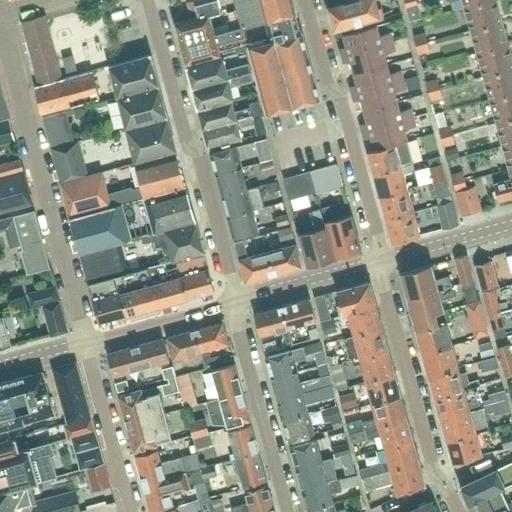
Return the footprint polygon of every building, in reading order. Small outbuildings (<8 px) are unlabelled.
[(179,44),(213,35),(208,17),(220,13),(216,0),(196,0),(193,1),(187,3),(189,13),(196,12),(197,19),(174,25),(179,44)] [(234,0),(242,28),(251,25),(265,22),(270,36),(269,37),(271,42),(301,33),(301,31),(300,31),(295,13),(296,13),(292,0),(234,0)] [(358,0),(353,2),(352,2),(328,9),(335,32),(381,19),(380,16),(384,15),(381,7),(384,6),(382,0),(358,0)] [(401,0),(404,9),(417,5),(415,0),(401,0)] [(448,0),(451,9),(464,6),(484,0),(448,0)] [(470,29),(501,20),(495,0),(484,0),(464,6),(470,29)] [(26,32),(49,26),(46,15),(23,21),(26,32)] [(507,44),(501,20),(470,29),(477,52),(507,44)] [(28,42),(51,36),(49,26),(26,32),(28,42)] [(341,56),(393,42),(391,33),(379,36),(376,27),(343,36),(346,47),(339,49),(341,56)] [(242,28),(232,31),(213,36),(213,35),(179,44),(185,64),(219,55),(218,52),(234,48),(231,38),(244,35),(242,28)] [(319,98),(301,33),(271,42),(269,37),(247,43),(266,112),(319,98)] [(413,38),(415,46),(428,43),(425,34),(413,38)] [(51,36),(28,42),(31,53),(54,47),(51,36)] [(452,39),(435,43),(438,55),(455,51),(452,39)] [(353,74),(386,65),(383,55),(396,51),(393,42),(341,56),(343,64),(350,62),(353,74)] [(418,55),(430,52),(428,43),(415,46),(418,55)] [(511,60),(507,44),(477,52),(483,75),(511,67),(511,60)] [(34,64),(57,58),(54,47),(31,53),(34,64)] [(72,55),(62,58),(66,72),(76,69),(72,55)] [(117,97),(157,86),(149,55),(108,66),(117,97)] [(37,75),(60,69),(57,58),(34,64),(37,75)] [(186,68),(191,87),(239,75),(247,74),(244,64),(224,69),(221,58),(186,68)] [(352,94),(403,80),(401,71),(389,74),(386,65),(353,74),(356,85),(350,87),(352,94)] [(490,98),(511,92),(511,67),(483,75),(490,98)] [(60,69),(37,75),(40,85),(63,79),(60,69)] [(63,79),(40,85),(35,87),(42,114),(98,99),(90,71),(63,79)] [(191,87),(197,109),(229,100),(232,99),(229,86),(241,83),(239,75),(191,87)] [(403,80),(352,94),(354,102),(360,100),(363,111),(397,102),(394,93),(406,89),(403,80)] [(426,84),(428,92),(440,89),(438,81),(426,84)] [(125,129),(166,118),(157,86),(117,97),(125,129)] [(1,87),(0,87),(0,119),(9,117),(1,87)] [(431,101),(443,98),(440,89),(428,92),(431,101)] [(511,117),(511,92),(490,98),(496,122),(511,117)] [(102,116),(119,112),(116,100),(99,105),(102,116)] [(249,106),(232,111),(229,100),(197,109),(202,129),(261,113),(258,100),(248,102),(249,106)] [(397,102),(363,111),(367,123),(360,125),(362,132),(414,118),(411,109),(399,112),(397,102)] [(52,149),(74,142),(66,111),(43,117),(52,149)] [(240,140),(237,127),(253,123),(256,135),(266,132),(261,113),(202,129),(208,149),(240,140)] [(9,117),(0,119),(0,143),(14,140),(9,117)] [(502,145),(511,142),(511,117),(496,122),(502,145)] [(166,118),(125,129),(134,163),(175,152),(166,118)] [(374,150),(407,141),(405,130),(416,127),(414,118),(362,132),(364,140),(371,138),(374,150)] [(441,139),(453,136),(451,127),(439,130),(441,139)] [(453,136),(441,139),(444,147),(455,144),(453,136)] [(77,141),(74,142),(52,149),(60,180),(86,174),(77,141)] [(373,176),(402,168),(414,164),(407,141),(374,150),(367,152),(373,176)] [(509,168),(511,167),(511,142),(502,145),(509,168)] [(215,177),(240,170),(234,148),(209,155),(215,177)] [(260,164),(272,161),(269,150),(257,153),(260,164)] [(185,186),(175,152),(134,163),(144,198),(185,186)] [(0,177),(22,172),(19,159),(0,163),(0,177)] [(269,162),(243,169),(245,179),(272,173),(269,162)] [(310,170),(310,171),(316,192),(341,185),(335,163),(310,170)] [(432,183),(446,180),(442,163),(428,167),(432,183)] [(511,196),(511,167),(509,168),(511,179),(493,184),(498,200),(511,196)] [(379,198),(408,190),(402,168),(373,176),(379,198)] [(454,180),(465,176),(462,168),(451,171),(454,180)] [(221,197),(245,190),(240,170),(215,177),(221,197)] [(24,171),(22,172),(0,177),(0,211),(32,204),(24,171)] [(289,199),(316,192),(310,171),(283,178),(289,199)] [(110,206),(101,172),(60,184),(69,217),(110,206)] [(465,176),(454,180),(456,188),(467,185),(465,176)] [(436,198),(450,194),(446,180),(432,183),(436,198)] [(474,183),(468,185),(467,185),(456,188),(455,188),(462,212),(481,207),(474,183)] [(185,186),(144,198),(153,233),(195,221),(185,186)] [(226,218),(251,211),(262,208),(256,187),(245,190),(221,197),(226,218)] [(408,190),(379,198),(385,220),(414,213),(408,190)] [(439,204),(445,227),(458,224),(451,201),(439,204)] [(110,206),(69,217),(69,218),(79,253),(114,243),(130,239),(120,204),(110,206)] [(336,257),(360,251),(350,214),(340,216),(337,205),(323,209),(336,257)] [(0,218),(0,230),(4,230),(9,246),(20,244),(21,250),(19,250),(25,272),(50,266),(34,208),(0,218)] [(306,265),(334,258),(320,208),(308,211),(313,229),(298,234),(306,265)] [(251,211),(226,218),(232,238),(257,232),(251,211)] [(414,213),(385,220),(391,242),(420,235),(414,213)] [(153,233),(140,236),(142,243),(150,241),(152,249),(160,247),(163,257),(157,258),(159,263),(176,258),(188,255),(203,251),(195,221),(153,233)] [(494,244),(490,241),(483,249),(494,260),(510,243),(502,236),(494,244)] [(233,242),(237,255),(246,253),(242,240),(233,242)] [(87,284),(115,276),(122,274),(114,243),(79,253),(87,284)] [(266,253),(272,275),(301,267),(295,245),(266,253)] [(272,275),(266,253),(238,261),(244,283),(272,275)] [(192,271),(188,255),(176,258),(181,274),(179,274),(186,298),(214,290),(207,267),(192,271)] [(454,258),(461,283),(473,280),(466,255),(454,258)] [(115,276),(126,314),(186,298),(179,274),(181,274),(176,258),(122,274),(115,276)] [(491,258),(475,262),(482,290),(498,286),(491,258)] [(431,264),(400,273),(407,298),(451,286),(448,275),(435,279),(431,264)] [(115,276),(87,284),(90,293),(91,292),(99,322),(126,314),(115,276)] [(478,301),(473,280),(461,283),(467,304),(478,301)] [(339,318),(347,315),(376,307),(368,282),(336,291),(340,306),(336,307),(339,318)] [(32,308),(42,305),(59,301),(55,286),(28,294),(32,308)] [(416,330),(439,324),(436,312),(443,310),(440,300),(454,296),(451,286),(407,298),(416,330)] [(319,321),(320,320),(328,318),(331,317),(324,293),(312,297),(319,321)] [(485,300),(489,314),(500,311),(496,297),(485,300)] [(288,328),(317,320),(311,298),(281,306),(288,328)] [(67,330),(59,301),(42,305),(50,334),(64,330),(67,330)] [(284,347),(292,345),(288,328),(281,306),(252,314),(258,336),(282,330),(284,337),(282,338),(284,347)] [(376,307),(347,315),(353,335),(353,336),(381,328),(376,307)] [(493,330),(504,327),(500,311),(489,314),(493,330)] [(328,318),(320,320),(319,321),(318,321),(322,336),(335,333),(331,317),(328,318)] [(200,351),(229,344),(223,322),(194,329),(200,351)] [(445,322),(439,324),(416,330),(422,353),(451,345),(445,322)] [(473,337),(488,334),(485,324),(471,327),(473,337)] [(307,328),(310,340),(318,338),(315,326),(307,328)] [(388,350),(381,328),(353,336),(353,335),(342,338),(349,361),(359,358),(388,350)] [(200,351),(194,329),(167,337),(173,359),(200,351)] [(135,345),(141,368),(168,360),(162,338),(135,345)] [(271,379),(297,372),(294,361),(305,358),(304,355),(322,350),(319,341),(290,349),(291,351),(265,358),(271,379)] [(498,346),(502,361),(511,357),(508,343),(498,346)] [(141,368),(135,345),(108,353),(114,375),(141,368)] [(458,368),(451,345),(422,353),(428,376),(458,368)] [(366,381),(394,373),(388,350),(359,358),(366,381)] [(202,358),(204,367),(218,363),(216,354),(202,358)] [(335,355),(327,357),(329,366),(337,364),(335,355)] [(505,375),(511,373),(511,357),(502,361),(505,375)] [(481,371),(497,367),(495,358),(479,362),(481,371)] [(65,422),(90,415),(76,362),(50,369),(65,422)] [(336,389),(347,386),(340,363),(337,364),(329,366),(335,389),(336,389)] [(212,371),(220,400),(243,394),(235,365),(212,371)] [(164,379),(167,378),(175,376),(172,366),(162,369),(164,379)] [(459,372),(458,368),(428,376),(434,397),(476,385),(467,387),(466,383),(469,382),(466,371),(459,372)] [(0,382),(0,441),(10,438),(7,426),(54,413),(42,371),(0,382)] [(331,385),(328,374),(299,381),(297,372),(271,379),(276,400),(331,385)] [(176,376),(184,408),(198,404),(189,373),(176,376)] [(394,373),(366,381),(372,403),(401,396),(394,373)] [(168,382),(170,392),(179,390),(175,376),(167,378),(168,382)] [(127,379),(116,382),(118,391),(130,388),(127,379)] [(162,394),(170,392),(168,382),(160,384),(162,394)] [(149,418),(163,415),(155,385),(141,389),(119,395),(127,424),(149,418)] [(282,421),(308,414),(306,404),(335,397),(331,385),(276,400),(282,421)] [(440,418),(507,401),(503,389),(487,394),(489,398),(480,400),(476,385),(434,397),(440,418)] [(339,396),(342,409),(357,405),(354,392),(339,396)] [(243,394),(220,400),(207,403),(212,420),(225,417),(227,427),(250,420),(243,394)] [(348,433),(379,426),(407,418),(401,396),(372,403),(374,408),(376,417),(362,421),(361,418),(345,422),(348,433)] [(507,401),(440,418),(446,440),(478,432),(478,431),(488,428),(484,413),(492,411),(493,415),(509,410),(507,401)] [(308,414),(282,421),(288,442),(314,435),(308,414)] [(72,436),(95,430),(90,415),(65,422),(61,423),(65,438),(72,436)] [(163,415),(149,418),(127,424),(134,452),(156,446),(156,444),(169,440),(163,415)] [(380,449),(413,440),(407,418),(379,426),(381,435),(384,443),(379,444),(380,449)] [(193,438),(209,434),(205,420),(190,424),(193,438)] [(231,461),(259,453),(251,426),(229,432),(235,452),(229,454),(231,461)] [(379,426),(348,433),(351,443),(367,439),(381,435),(379,426)] [(95,430),(72,436),(82,468),(97,464),(97,463),(104,461),(100,449),(95,430)] [(511,446),(511,431),(499,435),(503,449),(511,446)] [(478,432),(446,440),(452,462),(481,454),(476,437),(479,436),(478,432)] [(209,434),(193,438),(196,448),(212,445),(209,434)] [(0,441),(0,456),(8,454),(16,452),(12,438),(10,438),(0,441)] [(378,463),(358,468),(361,478),(419,462),(413,440),(380,449),(381,453),(386,451),(389,461),(379,464),(378,463)] [(296,469),(321,462),(315,441),(290,448),(296,469)] [(31,459),(56,452),(52,442),(16,452),(8,454),(0,456),(0,490),(9,488),(39,480),(31,459)] [(331,447),(334,458),(350,453),(347,443),(331,447)] [(157,451),(136,457),(143,484),(165,478),(200,469),(195,452),(181,457),(160,462),(157,451)] [(259,453),(231,461),(232,465),(238,463),(244,486),(266,480),(259,453)] [(468,504),(501,489),(511,483),(511,460),(496,469),(459,486),(468,504)] [(302,490),(327,482),(326,481),(321,462),(296,469),(302,490)] [(425,484),(419,462),(361,478),(364,490),(394,482),(396,489),(392,490),(393,496),(410,491),(409,488),(425,484)] [(355,474),(352,464),(338,468),(342,478),(355,474)] [(200,469),(203,479),(217,475),(214,465),(200,469)] [(165,478),(143,484),(151,511),(173,506),(171,500),(169,494),(193,488),(192,486),(204,482),(203,479),(200,469),(165,478)] [(302,490),(308,511),(333,505),(330,493),(341,490),(341,489),(358,484),(359,484),(356,474),(355,474),(327,482),(302,490)] [(231,506),(232,511),(275,511),(268,485),(246,491),(249,502),(231,506)] [(9,488),(0,490),(0,511),(15,511),(16,511),(9,488)] [(75,511),(80,511),(74,489),(30,502),(31,507),(32,511),(75,511)] [(501,489),(468,504),(471,511),(503,511),(510,509),(501,489)] [(362,511),(365,511),(360,494),(353,497),(356,511),(362,511)] [(224,511),(220,497),(210,500),(213,511),(224,511)] [(407,511),(435,511),(430,501),(407,511)]
